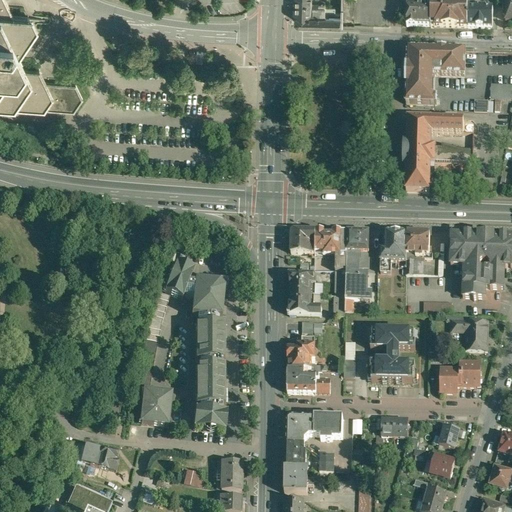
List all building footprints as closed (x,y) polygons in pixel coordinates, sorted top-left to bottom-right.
[(5,0),(0,0),(0,108),(74,114),(83,100),(76,86),(46,84),(40,70),(25,69),(18,57),(37,29),(32,17),(13,16),(5,0)] [(312,0),(295,0),(295,15),(312,15),(312,8),(312,0)] [(415,0),(408,0),(409,6),(408,6),(407,27),(416,28),(416,27),(430,27),(431,10),(421,9),(421,6),(418,6),(418,7),(416,7),(415,0)] [(453,1),(444,0),(444,6),(431,5),(431,10),(430,27),(434,28),(467,29),(467,28),(468,9),(468,6),(452,6),(453,1)] [(477,0),(468,0),(468,6),(468,9),(475,10),(475,2),(478,2),(477,0)] [(511,0),(506,0),(506,3),(503,2),(503,17),(506,17),(506,22),(511,22),(511,23),(511,22),(511,0)] [(475,10),(468,9),(467,28),(467,29),(476,29),(477,29),(483,29),(493,29),(493,10),(487,10),(487,8),(479,8),(479,10),(475,10)] [(312,15),(295,15),(295,20),(298,24),(321,25),(321,15),(320,15),(312,15)] [(325,15),(321,15),(321,25),(335,25),(336,16),(335,16),(325,15)] [(466,53),(407,51),(406,105),(437,106),(438,100),(435,99),(436,80),(438,81),(438,77),(465,78),(466,53)] [(511,86),(491,85),(491,101),(496,101),(501,101),(511,101),(511,86)] [(489,102),(475,101),(475,114),(488,114),(489,102)] [(434,121),(408,121),(408,146),(405,146),(404,168),(407,168),(406,193),(430,193),(430,165),(435,166),(435,150),(431,149),(431,135),(464,136),(464,122),(442,122),(442,119),(434,119),(434,121)] [(316,232),(295,232),(292,235),(292,255),(315,256),(316,232)] [(347,233),(316,232),(315,256),(347,256),(347,254),(346,254),(347,233)] [(370,234),(347,233),(346,254),(347,254),(360,254),(360,256),(364,256),(364,254),(369,254),(370,234)] [(407,236),(386,235),(386,252),(381,252),(381,274),(391,274),(391,263),(407,264),(407,255),(407,236)] [(424,235),(413,235),(413,236),(407,236),(407,255),(415,255),(417,255),(417,258),(423,259),(424,259),(424,255),(430,256),(431,236),(424,236),(424,235)] [(492,237),(482,236),(480,238),(471,238),(470,237),(467,237),(466,237),(452,237),(451,267),(460,267),(461,265),(464,267),(464,281),(463,281),(463,282),(464,282),(463,299),(472,300),(474,302),(476,300),(485,300),(486,289),(490,289),(490,290),(502,291),(502,282),(504,282),(504,269),(506,269),(510,267),(511,269),(511,239),(507,239),(506,238),(503,238),(502,239),(493,238),(492,237)] [(360,254),(347,254),(346,273),(346,298),(346,315),(354,315),(355,303),(362,303),(362,304),(364,304),(364,303),(370,303),(370,292),(368,292),(368,273),(369,254),(364,254),(364,256),(360,256),(360,254)] [(415,255),(407,255),(407,264),(406,277),(414,277),(414,261),(415,255)] [(194,272),(177,265),(165,295),(182,302),(184,299),(190,284),(194,272)] [(346,273),(337,273),(337,298),(346,298),(346,273)] [(314,276),(291,275),(290,296),(311,297),(311,286),(316,286),(316,281),(314,281),(314,276)] [(219,286),(195,283),(195,284),(190,284),(184,299),(193,300),(191,318),(198,319),(197,326),(196,326),(196,344),(225,344),(225,326),(218,326),(218,321),(222,321),(225,292),(219,286)] [(311,297),(290,296),(290,317),(322,318),(322,309),(310,309),(311,297)] [(337,298),(335,298),(335,318),(345,318),(346,315),(346,298),(337,298)] [(453,304),(424,304),(424,314),(452,315),(453,304)] [(314,324),(303,323),(302,335),(313,336),(314,324)] [(488,325),(453,323),(453,334),(467,334),(466,352),(487,352),(488,325)] [(324,334),(323,325),(315,325),(315,335),(324,334)] [(415,333),(372,332),(372,343),(371,343),(371,352),(389,352),(389,365),(370,364),(370,373),(372,373),(371,383),(414,384),(414,373),(415,373),(415,365),(399,365),(399,352),(416,352),(416,344),(414,344),(415,333)] [(302,340),(302,345),(290,345),(290,350),(289,350),(288,363),(289,363),(289,372),(305,373),(314,373),(314,367),(311,366),(311,362),(314,362),(314,340),(302,340)] [(158,344),(146,341),(145,347),(157,350),(158,344)] [(225,344),(196,344),(196,363),(199,363),(223,362),(225,362),(225,344)] [(157,350),(145,347),(144,353),(156,355),(157,350)] [(156,355),(144,353),(143,359),(154,361),(156,355)] [(355,362),(344,361),(344,380),(355,380),(355,362)] [(461,372),(441,372),(441,387),(444,387),(443,396),(458,396),(458,389),(478,390),(478,377),(481,377),(481,366),(461,365),(461,372)] [(120,367),(109,417),(120,420),(131,369),(120,367)] [(199,367),(196,367),(196,390),(225,389),(225,367),(223,367),(199,367)] [(320,377),(305,377),(305,373),(289,372),(288,372),(288,395),(317,396),(331,396),(331,381),(320,381),(320,377)] [(225,389),(196,390),(196,408),(199,408),(224,408),(225,408),(225,389)] [(171,397),(144,394),(141,426),(168,428),(171,397)] [(199,411),(195,411),(193,431),(225,434),(225,414),(199,411)] [(315,420),(297,419),(291,419),(287,421),(287,427),(287,447),(304,447),(304,441),(305,441),(309,437),(315,437),(315,419),(315,420)] [(336,420),(322,420),(315,419),(315,437),(321,438),(321,441),(333,442),(333,439),(343,440),(343,420),(336,420)] [(395,422),(382,421),(382,431),(382,439),(383,439),(395,439),(395,422)] [(409,422),(395,422),(395,439),(408,439),(409,422)] [(460,433),(445,429),(438,447),(454,452),(458,439),(462,440),(464,435),(460,433)] [(510,438),(504,437),(502,445),(499,447),(498,452),(500,455),(499,455),(510,458),(511,458),(511,435),(510,438)] [(419,440),(412,439),(411,449),(416,450),(417,451),(419,440)] [(79,449),(56,445),(54,455),(77,460),(79,449)] [(304,447),(287,447),(286,470),(308,471),(308,469),(306,469),(306,455),(304,455),(304,447)] [(102,453),(85,448),(81,465),(91,468),(94,457),(101,459),(102,453)] [(118,455),(103,451),(102,453),(101,459),(94,457),(91,468),(116,475),(119,464),(116,463),(118,455)] [(510,458),(499,455),(497,465),(511,468),(511,462),(509,462),(510,458)] [(454,464),(434,458),(434,459),(430,457),(428,463),(432,465),(429,476),(448,482),(454,464)] [(241,465),(222,464),(222,474),(216,474),(216,483),(222,483),(221,493),(240,493),(241,465)] [(308,471),(286,470),(285,494),(307,495),(308,471)] [(511,490),(511,474),(496,470),(493,479),(491,478),(489,485),(492,485),(491,487),(501,490),(502,493),(506,492),(511,493),(511,490)] [(198,475),(187,472),(184,487),(195,489),(196,483),(198,475)] [(428,485),(416,481),(414,488),(426,491),(428,485)] [(169,485),(158,482),(156,488),(167,490),(169,485)] [(108,511),(112,504),(75,488),(66,509),(73,511),(108,511)] [(369,511),(371,492),(359,491),(358,511),(369,511)] [(447,496),(429,491),(426,503),(443,508),(447,496)] [(154,497),(143,494),(140,503),(151,507),(154,497)] [(511,500),(511,499),(502,497),(500,502),(511,505),(511,500)] [(239,511),(240,499),(221,498),(220,507),(223,507),(223,511),(239,511)] [(303,511),(304,503),(285,502),(284,511),(303,511)] [(442,511),(443,508),(426,503),(423,511),(442,511)]
